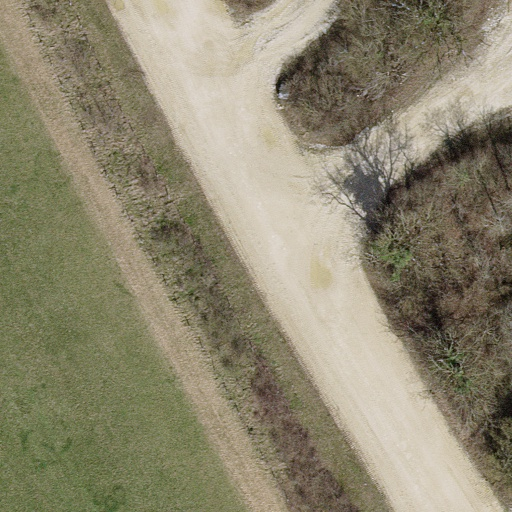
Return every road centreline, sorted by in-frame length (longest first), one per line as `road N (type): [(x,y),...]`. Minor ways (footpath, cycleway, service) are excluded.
road 1 (track): [(450,511),(279,227),(167,0)]
road 2 (track): [(511,71),(279,227)]
road 3 (track): [(212,89),(312,0)]
